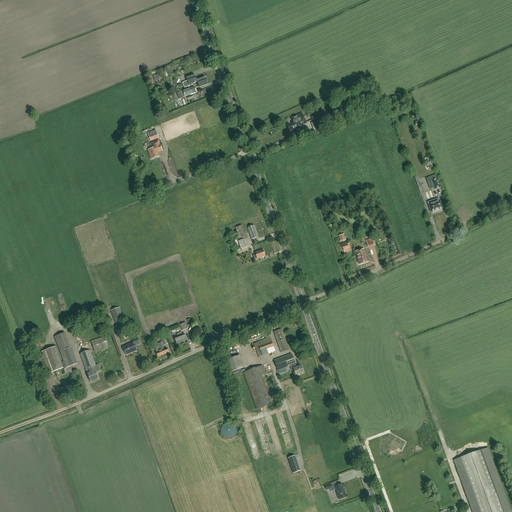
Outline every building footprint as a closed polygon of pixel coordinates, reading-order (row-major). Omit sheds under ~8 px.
[(195,75),(187,78),(188,81),(182,82),(184,88),(190,86),(189,85),(197,82),(199,87),(208,84),(205,77),(197,80),(195,75)] [(185,96),(196,92),(194,87),(183,91),(185,96)] [(301,126),(300,125),(306,123),(302,114),(291,118),(293,123),(287,125),(289,131),(301,126)] [(315,131),(332,124),(328,116),(311,123),(315,131)] [(152,141),(159,138),(155,130),(149,132),(150,135),(152,141)] [(150,150),(148,150),(151,159),(159,156),(158,153),(162,152),(160,146),(158,141),(151,143),(151,144),(153,148),(150,149),(150,150)] [(431,181),(435,190),(441,188),(437,179),(431,181)] [(428,203),(431,213),(442,208),(439,198),(428,203)] [(235,228),(237,233),(238,238),(245,236),(242,225),(237,227),(238,227),(235,228)] [(251,239),(258,237),(255,228),(255,227),(255,225),(247,228),(251,239)] [(366,240),(368,248),(374,246),(372,238),(366,240)] [(363,249),(355,252),(359,264),(367,262),(363,249)] [(257,259),(265,256),(263,250),(255,252),(256,255),(253,256),(254,260),(257,259)] [(115,323),(123,320),(119,308),(111,310),(115,323)] [(281,353),(289,350),(281,329),(274,332),(281,353)] [(177,344),(187,340),(184,334),(182,335),(181,332),(177,334),(178,337),(174,338),(177,344)] [(95,351),(108,346),(105,337),(91,342),(95,351)] [(132,340),(133,343),(123,347),(126,354),(132,351),(132,352),(136,350),(135,346),(140,343),(137,337),(132,340)] [(258,357),(275,351),(270,337),(257,342),(253,343),(258,357)] [(158,356),(168,352),(167,348),(164,349),(161,343),(157,344),(160,351),(156,352),(158,356)] [(55,347),(41,352),(49,373),(66,367),(66,368),(64,368),(65,373),(71,371),(69,366),(76,364),(70,347),(60,351),(64,361),(61,362),(55,347)] [(90,373),(87,374),(90,382),(91,382),(92,383),(96,381),(95,380),(98,379),(96,372),(100,370),(98,365),(96,366),(91,353),(90,350),(80,354),(83,361),(86,369),(88,369),(90,373)] [(291,354),(274,361),(278,370),(280,375),(287,372),(285,368),(290,366),(292,370),(293,370),(296,376),(303,373),(301,366),(296,368),(295,368),(294,365),(295,364),(291,354)] [(231,372),(243,368),(239,355),(227,360),(231,372)] [(243,376),(244,376),(257,409),(275,402),(262,366),(243,373),(242,374),(243,376)] [(238,382),(237,383),(233,385),(235,391),(241,389),(238,382)] [(223,435),(223,436),(224,437),(226,438),(228,438),(229,439),(231,438),(232,438),(233,437),(234,436),(235,435),(236,434),(236,433),(237,432),(237,430),(237,429),(236,428),(236,427),(235,426),(234,425),(233,424),(231,423),(229,423),(227,423),(226,423),(225,424),(224,424),(223,425),(222,426),(222,427),(221,427),(221,429),(221,430),(221,431),(221,432),(221,433),(222,435),(223,435)] [(386,451),(389,453),(390,453),(390,451),(391,452),(392,452),(393,452),(394,452),(395,451),(396,451),(396,450),(397,450),(397,449),(400,450),(402,446),(394,442),(393,441),(392,441),(386,451)] [(459,458),(478,511),(504,511),(482,450),(459,458)] [(288,458),(293,474),(300,471),(295,456),(288,458)] [(339,500),(346,497),(345,497),(343,491),(344,491),(342,484),(334,487),(339,500)]
